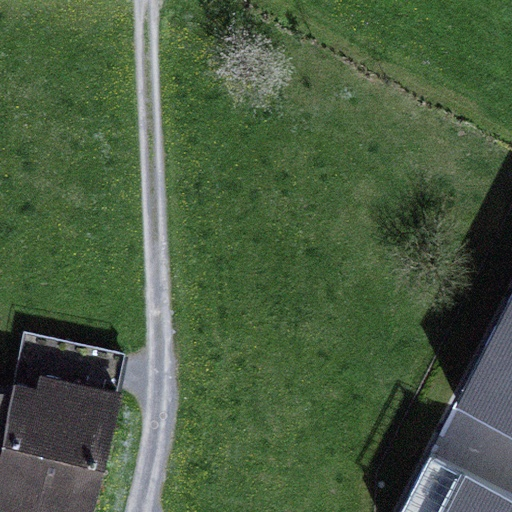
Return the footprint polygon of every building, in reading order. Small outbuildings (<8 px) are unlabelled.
[(511,296),(456,399),(511,429),(511,296)] [(0,500),(52,511),(87,511),(116,389),(109,388),(117,353),(27,333),(0,452),(0,500)] [(116,389),(124,355),(117,353),(109,388),(116,389)] [(0,433),(9,399),(0,396),(0,433)] [(511,511),(511,493),(432,452),(400,511),(511,511)]
